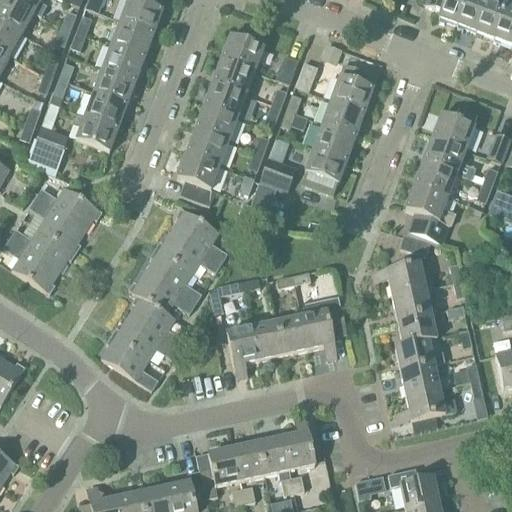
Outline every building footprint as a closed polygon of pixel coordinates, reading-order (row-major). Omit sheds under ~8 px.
[(46,11),(39,7),(43,0),(2,0),(2,1),(33,17),(40,21),(46,11)] [(79,12),(82,0),(67,0),(65,7),(79,12)] [(95,18),(101,0),(87,0),(82,13),(95,18)] [(119,27),(152,39),(161,16),(157,15),(161,3),(152,0),(123,0),(123,3),(128,5),(119,27)] [(467,0),(425,0),(421,10),(439,17),(436,24),(457,31),(467,0)] [(475,38),(488,3),(480,0),(467,0),(457,31),(475,38)] [(0,28),(21,40),(33,17),(2,1),(0,4),(0,28)] [(493,45),(506,10),(488,3),(475,38),(493,45)] [(511,52),(511,50),(511,11),(506,10),(493,45),(511,52)] [(61,34),(70,36),(75,20),(65,16),(59,33),(61,34)] [(73,37),(82,40),(88,23),(80,20),(73,37)] [(143,63),(152,39),(119,27),(110,51),(143,63)] [(0,57),(8,62),(21,40),(0,28),(0,57)] [(64,51),(70,36),(61,34),(59,33),(54,48),(64,51)] [(83,40),(82,40),(73,37),(67,52),(77,56),(83,40)] [(221,64),(255,77),(263,53),(230,41),(221,64)] [(336,66),(340,56),(326,50),(322,61),(336,66)] [(134,86),(143,63),(110,51),(101,74),(134,86)] [(0,76),(8,62),(0,57),(0,76)] [(275,84),(288,89),(297,64),(284,59),(275,84)] [(51,85),(58,66),(48,62),(41,81),(51,85)] [(245,100),(255,77),(221,64),(212,88),(245,100)] [(55,84),(66,88),(72,72),(62,68),(55,84)] [(307,97),(316,73),(302,68),(293,92),(307,97)] [(330,105),(363,118),(372,94),(361,90),(366,78),(343,69),(330,105)] [(125,110),(134,86),(101,74),(92,98),(125,110)] [(46,98),(51,85),(41,81),(36,94),(46,98)] [(60,104),(66,88),(55,84),(49,100),(60,104)] [(236,124),(245,100),(212,88),(202,112),(236,124)] [(270,110),(279,113),(285,97),(276,94),(270,110)] [(117,133),(125,110),(92,98),(83,121),(117,133)] [(285,115),(295,119),(301,103),(291,100),(285,115)] [(354,141),(363,118),(330,105),(321,129),(354,141)] [(25,128),(33,131),(40,113),(31,110),(24,128),(25,128)] [(273,130),(279,113),(270,110),(264,126),(273,130)] [(228,147),(236,124),(202,112),(193,135),(228,147)] [(289,135),(295,119),(285,115),(279,131),(289,135)] [(431,142),(464,155),(473,132),(440,119),(431,142)] [(107,158),(117,133),(83,121),(74,146),(107,158)] [(26,147),(33,131),(25,128),(24,128),(18,144),(26,147)] [(60,160),(67,139),(41,129),(33,150),(60,160)] [(345,165),(354,141),(321,129),(312,153),(345,165)] [(219,171),(228,147),(193,135),(185,158),(219,171)] [(500,168),(509,144),(494,139),(485,162),(500,168)] [(252,156),(262,159),(268,145),(258,141),(252,156)] [(459,168),(464,155),(431,142),(422,166),(455,178),(469,184),(473,173),(459,168)] [(275,143),(270,158),(282,163),(288,147),(275,143)] [(337,189),(345,165),(312,153),(303,176),(304,177),(300,188),(331,199),(336,188),(337,189)] [(255,177),(262,159),(252,156),(245,173),(255,177)] [(209,195),(219,171),(185,158),(175,183),(184,186),(179,200),(209,211),(214,196),(209,195)] [(285,200),(295,173),(268,163),(258,190),(285,200)] [(446,202),(455,178),(422,166),(413,189),(446,202)] [(481,188),(490,192),(496,177),(487,173),(481,188)] [(246,201),(252,184),(243,181),(237,198),(246,201)] [(484,208),(490,192),(481,188),(475,205),(484,208)] [(441,214),(446,202),(413,189),(403,214),(414,218),(405,240),(430,248),(441,251),(448,232),(449,232),(454,219),(441,214)] [(33,205),(83,236),(91,224),(94,226),(100,218),(63,194),(55,205),(39,195),(33,205)] [(511,224),(511,202),(495,196),(487,215),(511,224)] [(75,248),(83,236),(33,205),(27,214),(43,224),(36,234),(74,258),(79,250),(75,248)] [(471,212),(468,218),(478,222),(480,216),(471,212)] [(169,237),(219,268),(226,258),(210,248),(217,238),(179,213),(173,222),(177,224),(169,237)] [(68,266),(74,258),(36,234),(29,246),(14,236),(8,245),(58,277),(66,265),(68,266)] [(214,277),(219,268),(169,237),(161,249),(158,247),(153,255),(190,279),(198,267),(214,277)] [(430,248),(405,240),(403,240),(398,253),(424,263),(430,248)] [(50,289),(58,277),(8,245),(1,255),(17,265),(10,276),(48,300),(53,291),(50,289)] [(184,289),(190,279),(153,255),(148,262),(151,265),(143,277),(194,309),(200,299),(184,289)] [(388,301),(422,293),(416,268),(383,275),(388,301)] [(457,269),(448,271),(451,287),(460,285),(457,271),(457,269)] [(188,318),(194,309),(143,277),(135,289),(132,287),(127,295),(135,300),(165,318),(172,308),(188,318)] [(289,282),(291,291),(309,287),(307,277),(289,282)] [(238,286),(241,297),(259,293),(256,282),(238,286)] [(276,294),(291,291),(289,282),(274,285),(276,294)] [(460,285),(451,287),(455,304),(460,303),(464,302),(463,299),(460,285)] [(221,302),(241,297),(238,286),(211,292),(204,303),(208,321),(224,317),(221,302)] [(394,325),(427,318),(422,293),(388,301),(394,325)] [(174,323),(165,318),(135,300),(130,308),(133,310),(125,322),(176,355),(182,345),(166,335),(174,323)] [(300,319),(298,319),(305,353),(320,350),(322,360),(333,357),(330,344),(345,341),(337,302),(298,310),(300,319)] [(461,311),(445,314),(447,323),(463,320),(461,311)] [(425,345),(432,344),(427,318),(394,325),(399,349),(425,345)] [(281,359),(305,353),(298,319),(273,325),(281,359)] [(503,337),(511,334),(511,326),(510,319),(499,322),(503,337)] [(170,364),(176,355),(125,322),(117,335),(114,333),(109,340),(147,364),(154,354),(170,364)] [(256,364),(281,359),(273,325),(248,331),(256,364)] [(242,368),(256,364),(248,331),(223,336),(235,386),(245,384),(242,368)] [(461,354),(471,352),(467,336),(458,338),(461,354)] [(140,376),(147,364),(109,340),(105,347),(108,350),(100,363),(150,396),(157,386),(140,376)] [(425,345),(399,349),(391,350),(397,376),(430,369),(443,366),(441,355),(427,358),(425,345)] [(511,353),(492,358),(499,394),(511,391),(511,353)] [(0,362),(0,407),(23,372),(15,367),(13,370),(0,362)] [(402,401),(435,394),(430,369),(397,376),(402,401)] [(468,387),(478,385),(475,369),(465,371),(468,387)] [(478,385),(468,387),(472,404),(482,402),(478,385)] [(435,394),(402,401),(408,427),(456,416),(453,404),(438,408),(435,394)] [(279,440),(287,474),(312,468),(304,434),(279,440)] [(255,446),(263,480),(277,476),(279,485),(289,482),(287,474),(279,440),(255,446)] [(238,485),(263,480),(255,446),(230,451),(238,485)] [(214,490),(238,485),(230,451),(206,457),(208,469),(196,472),(199,486),(200,489),(203,504),(216,501),(214,490)] [(0,486),(1,487),(8,476),(12,478),(17,469),(0,458),(0,486)] [(402,511),(414,511),(437,507),(431,482),(417,485),(414,474),(386,481),(388,492),(398,489),(398,491),(402,511)] [(289,482),(292,497),(303,495),(300,480),(289,482)] [(282,499),(292,497),(289,482),(279,485),(282,499)] [(187,485),(162,491),(166,511),(204,511),(203,504),(200,489),(199,486),(187,488),(187,485)] [(366,485),(354,488),(357,503),(369,501),(366,485)] [(140,511),(166,511),(162,491),(137,496),(140,508),(140,511)] [(240,493),(244,510),(244,511),(254,511),(250,491),(240,493)] [(234,511),(244,510),(240,493),(230,495),(234,511)] [(140,511),(140,508),(137,496),(113,502),(114,511),(140,511)] [(114,511),(113,502),(88,508),(88,511),(114,511)]
